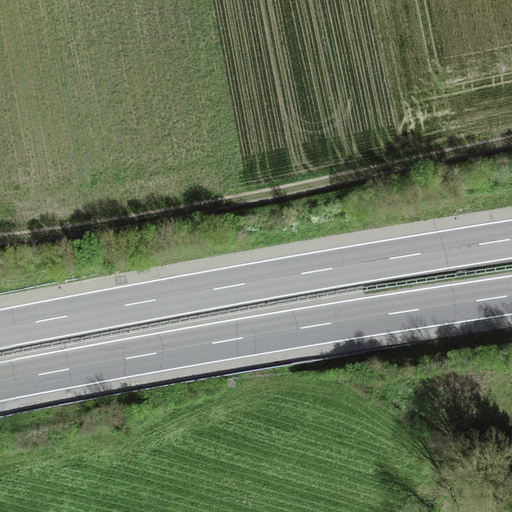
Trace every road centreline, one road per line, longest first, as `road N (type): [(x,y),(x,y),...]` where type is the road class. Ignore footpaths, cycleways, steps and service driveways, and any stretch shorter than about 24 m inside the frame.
road 1 (track): [(0,244),(160,219),(511,144)]
road 2 (motorway): [(511,239),(0,329)]
road 3 (motorway): [(0,382),(511,296)]
